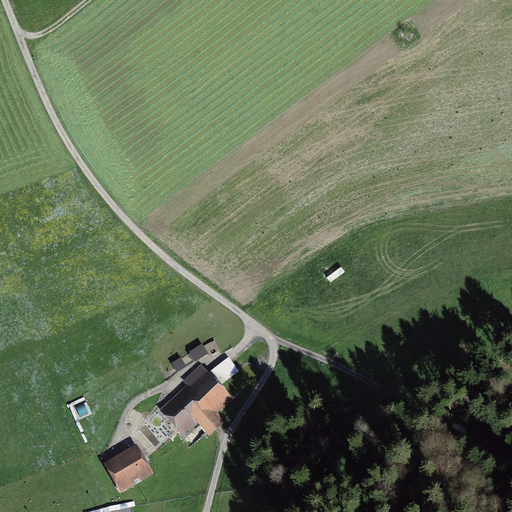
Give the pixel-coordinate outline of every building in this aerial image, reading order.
[(191,353),(196,361),(206,354),(202,347),(191,353)] [(181,357),(172,363),(177,369),(185,363),(181,357)] [(220,424),(212,415),(229,400),(200,368),(185,382),(192,390),(168,413),(182,429),(198,415),(204,422),(201,424),(210,434),(220,424)] [(136,422),(143,419),(139,411),(132,414),(136,422)] [(151,432),(146,426),(137,433),(142,439),(151,432)] [(121,488),(148,473),(135,452),(109,468),(121,488)]
